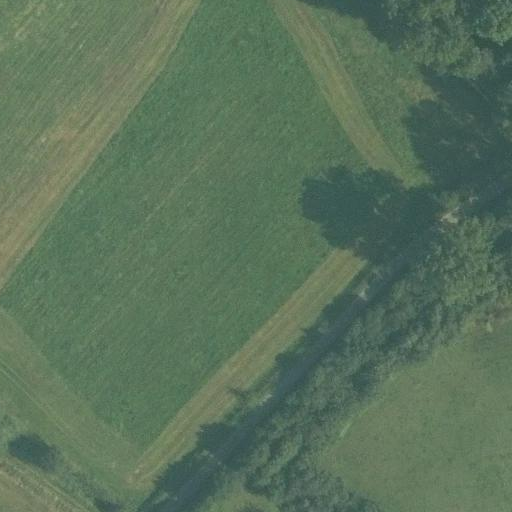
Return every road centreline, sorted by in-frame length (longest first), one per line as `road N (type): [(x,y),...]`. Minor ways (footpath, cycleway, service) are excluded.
road 1 (unclassified): [(161,511),(422,238),(511,176)]
road 2 (track): [(395,0),(511,132)]
